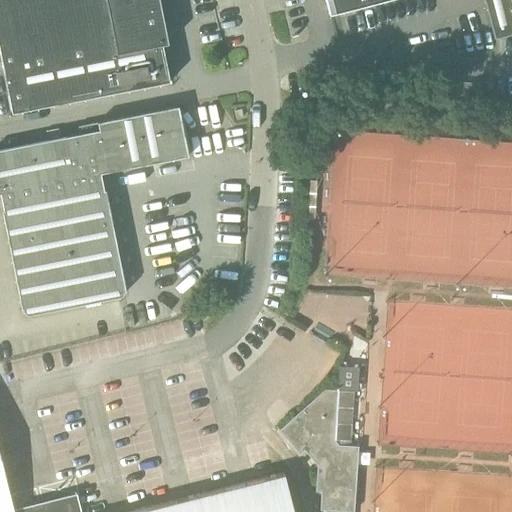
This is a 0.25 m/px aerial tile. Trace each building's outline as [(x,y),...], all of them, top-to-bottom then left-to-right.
[(168,45),(164,25),(158,0),(0,0),(0,60),(11,115),(166,84),(166,83),(168,83),(161,46),(168,45)] [(483,0),(494,40),(511,34),(511,0),(322,0),(324,3),(326,2),(330,16),(392,0),(483,0)] [(406,92),(413,90),(432,85),(430,75),(403,82),(405,90),(406,92)] [(28,317),(30,317),(119,299),(120,299),(121,298),(122,297),(122,296),(123,295),(123,294),(123,293),(99,175),(182,159),(183,159),(184,158),(185,157),(186,156),(186,155),(186,154),(186,153),(178,114),(178,113),(177,112),(176,111),(175,110),(174,110),(173,110),(172,110),(78,128),(80,136),(0,151),(0,197),(23,312),(23,313),(24,314),(25,315),(26,316),(27,317),(28,317)] [(324,391),(298,414),(279,432),(301,454),(303,452),(316,467),(315,493),(320,493),(319,511),(325,511),(324,511),(352,511),(357,448),(338,447),(333,442),(336,392),(324,391)] [(291,511),(287,493),(282,475),(134,511),(77,511),(74,498),(73,498),(73,502),(60,505),(59,502),(26,510),(26,511),(12,511),(0,463),(0,511),(291,511)]
